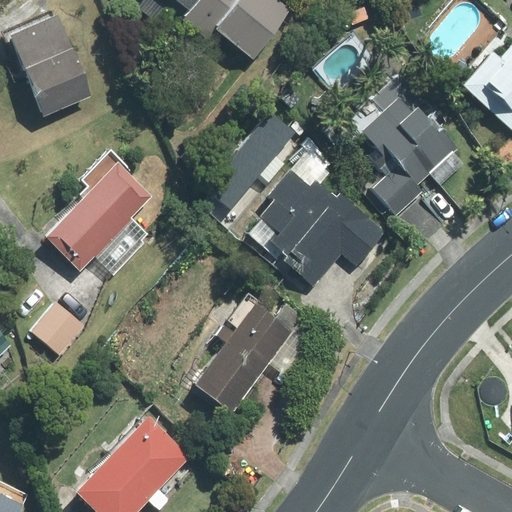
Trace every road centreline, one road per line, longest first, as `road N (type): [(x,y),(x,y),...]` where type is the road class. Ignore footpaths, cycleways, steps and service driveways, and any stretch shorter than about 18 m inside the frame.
road 1 (tertiary): [(370,429),(441,318),(511,254)]
road 2 (residential): [(511,508),(370,429)]
